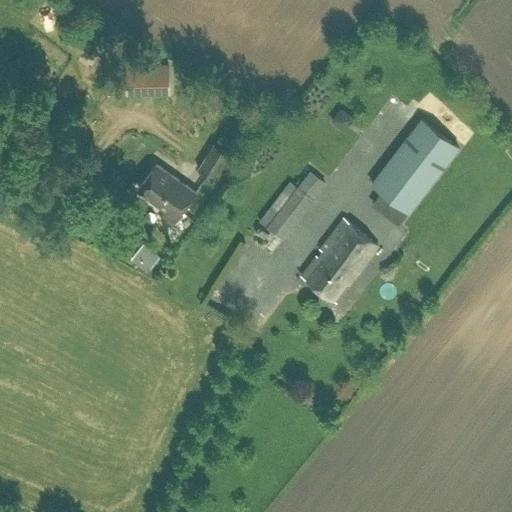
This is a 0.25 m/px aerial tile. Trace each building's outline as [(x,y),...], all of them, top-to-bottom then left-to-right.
[(337,121),(348,130),(356,119),(345,111),(337,121)] [(460,146),(422,116),(371,182),(409,212),(460,146)] [(229,153),(213,143),(197,168),(213,178),(229,153)] [(195,191),(155,163),(138,188),(167,208),(162,215),(173,223),(195,191)] [(298,185),(278,210),(272,204),(259,220),(271,230),(266,236),(269,238),(265,243),(272,249),(314,198),(298,185)] [(378,245),(344,219),(322,248),(324,250),(303,277),(338,303),(351,286),(348,284),(378,245)]
